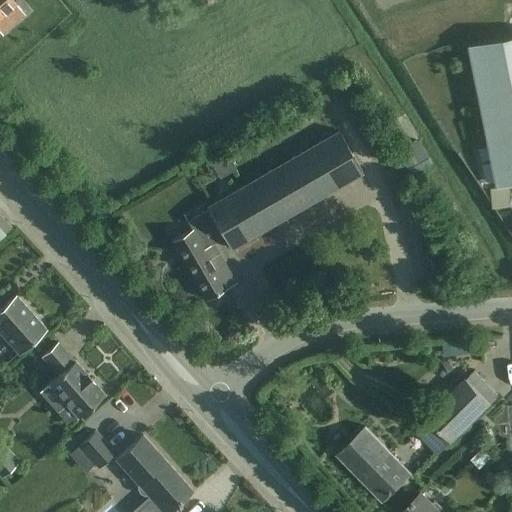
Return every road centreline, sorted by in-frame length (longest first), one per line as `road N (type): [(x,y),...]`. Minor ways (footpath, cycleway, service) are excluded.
road 1 (track): [(330,0),(497,258),(499,309)]
road 2 (residential): [(207,401),(270,350),(311,330),(511,308)]
road 3 (secondary): [(207,401),(0,173)]
road 4 (secondary): [(307,511),(207,401)]
